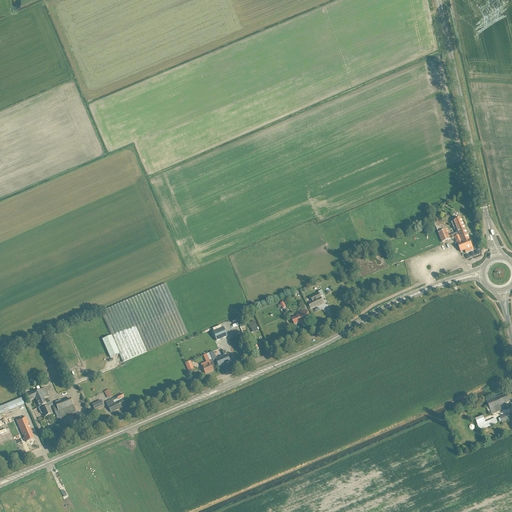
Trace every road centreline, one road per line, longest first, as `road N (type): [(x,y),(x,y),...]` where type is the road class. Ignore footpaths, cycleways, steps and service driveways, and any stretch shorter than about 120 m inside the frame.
road 1 (unclassified): [(0,471),(339,325)]
road 2 (tertiary): [(488,224),(438,0)]
road 3 (secondary): [(48,462),(172,409)]
road 4 (secondary): [(172,409),(294,357)]
road 5 (secondary): [(294,357),(172,409)]
